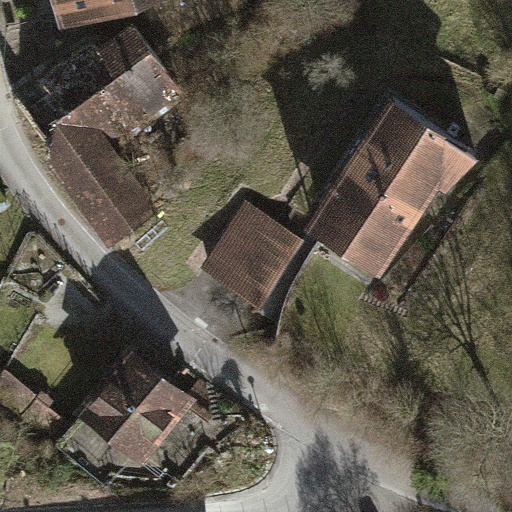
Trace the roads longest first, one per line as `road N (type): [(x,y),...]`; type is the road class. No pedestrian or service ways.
road 1 (residential): [(0,132),(85,259),(185,341),(346,444)]
road 2 (track): [(346,444),(485,511)]
